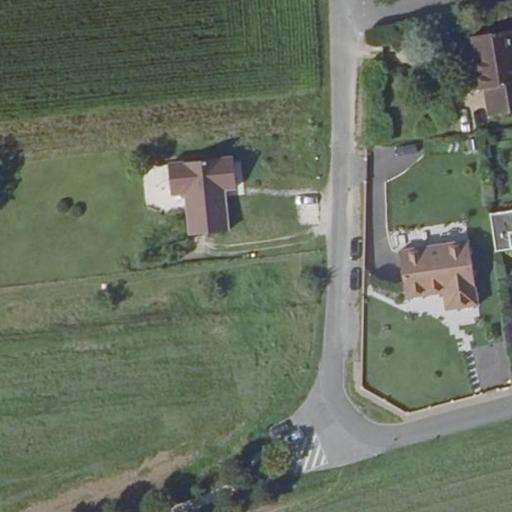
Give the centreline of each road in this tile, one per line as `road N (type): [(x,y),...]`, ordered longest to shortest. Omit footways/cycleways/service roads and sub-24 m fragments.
road 1 (unclassified): [(353,424),(338,404),(336,376),(342,18)]
road 2 (track): [(169,511),(353,424)]
road 3 (unclassified): [(353,424),(389,430),(511,405)]
